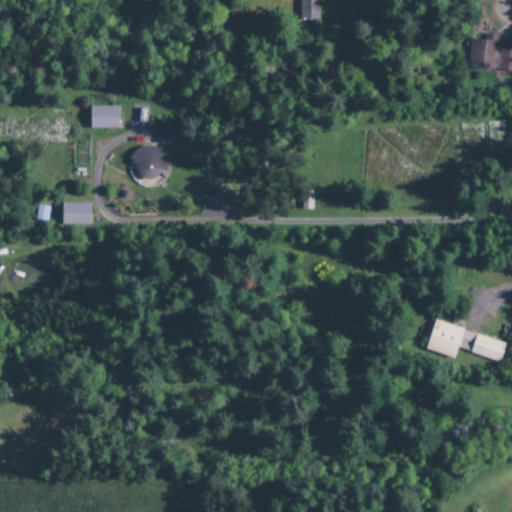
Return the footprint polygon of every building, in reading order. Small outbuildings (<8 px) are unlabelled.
[(316,23),(316,0),(296,0),(296,23),(316,23)] [(511,73),(511,42),(496,41),(496,36),(482,35),(482,42),(468,40),(466,64),(479,65),(478,71),(511,73)] [(115,130),(116,108),(88,107),(87,130),(115,130)] [(131,147),(129,166),(134,167),(132,183),(161,187),(166,152),(131,147)] [(59,227),(87,226),(87,205),(58,205),(59,227)] [(46,208),(33,208),(32,223),(45,223),(46,208)] [(503,343),(430,323),(422,352),(452,360),(454,352),(497,364),(503,343)]
